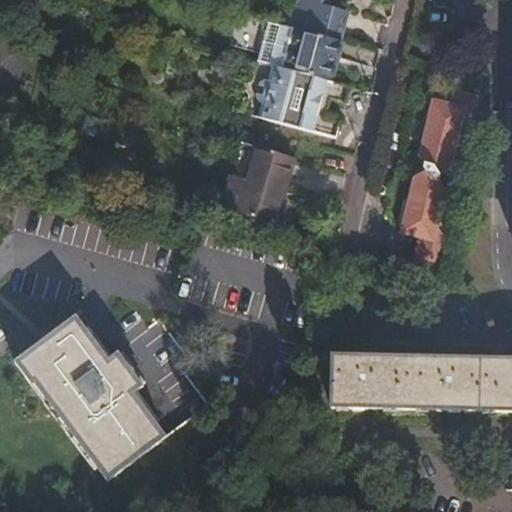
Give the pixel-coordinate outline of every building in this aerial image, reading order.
[(328,0),(298,0),(299,0),(296,11),(291,10),(287,28),(296,30),(341,43),(349,13),(327,7),(328,0)] [(296,30),(287,28),(284,27),(274,60),(286,64),(296,30)] [(341,43),(296,30),(286,64),(274,60),(273,66),(275,66),(331,81),(341,43)] [(349,103),(353,87),(331,81),(275,66),(271,80),(268,80),(262,84),(258,97),(261,103),(263,104),(261,118),(302,129),(340,139),(344,123),(320,116),(316,112),(319,100),(327,97),(349,103)] [(480,114),(483,100),(456,94),(454,105),(433,101),(420,156),(423,164),(423,166),(427,173),(441,177),(451,169),(465,111),(480,114)] [(224,212),(277,227),(296,160),(245,144),(224,212)] [(417,260),(443,266),(449,242),(434,238),(446,189),(440,181),(441,177),(427,173),(415,176),(402,230),(423,235),(417,260)] [(35,386),(106,482),(166,438),(134,394),(143,388),(118,354),(108,361),(76,317),(15,363),(33,388),(35,386)] [(511,359),(335,356),(333,409),(511,412),(511,359)]
